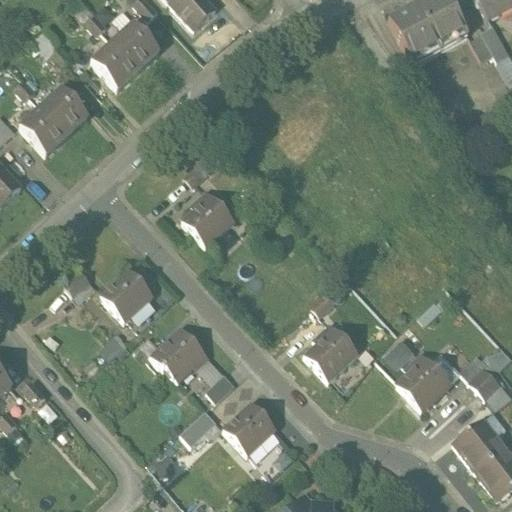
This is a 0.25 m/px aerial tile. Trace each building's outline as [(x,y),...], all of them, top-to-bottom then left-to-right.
[(198,0),(177,0),(167,10),(193,38),(214,18),(198,0)] [(442,0),(434,0),(386,27),(409,68),(464,38),(442,0)] [(509,7),(505,0),(469,0),(485,28),(486,28),(486,27),(499,20),(496,15),(509,7)] [(138,4),(129,12),(140,24),(149,16),(138,4)] [(102,36),(91,24),(82,32),(93,44),(102,36)] [(112,50),(137,78),(158,59),(133,31),(112,50)] [(473,42),(474,44),(484,64),(488,71),(499,64),(484,37),(473,42)] [(474,44),(463,50),(473,70),(484,64),(474,44)] [(112,50),(90,69),(116,98),(137,78),(112,50)] [(66,68),(55,56),(46,64),(57,77),(66,68)] [(511,87),(499,64),(488,71),(503,99),(511,94),(511,87)] [(30,101),(19,89),(10,97),(21,109),(30,101)] [(40,116),(66,143),(87,125),(61,96),(40,116)] [(273,140),(303,169),(345,125),(314,96),(273,140)] [(504,133),(493,112),(440,142),(454,161),(504,133)] [(40,116),(18,135),(44,163),(66,143),(40,116)] [(0,152),(13,141),(0,126),(0,152)] [(192,173),(176,188),(184,196),(200,182),(192,173)] [(0,212),(19,196),(0,174),(0,212)] [(206,199),(189,214),(194,219),(182,231),(204,255),(233,228),(206,199)] [(371,237),(360,247),(368,257),(380,247),(371,237)] [(126,279),(98,304),(121,330),(150,304),(126,279)] [(75,284),(58,299),(66,307),(82,292),(75,284)] [(323,303),(310,314),(318,323),(331,312),(323,303)] [(327,333),(311,347),(315,351),(303,363),(326,388),(354,363),(327,333)] [(180,336),(150,364),(162,377),(163,376),(174,388),(204,362),(180,336)] [(102,353),(109,363),(125,352),(118,341),(102,353)] [(398,346),(381,362),(395,376),(412,360),(398,346)] [(420,360),(404,376),(408,380),(396,391),(420,417),(448,390),(420,360)] [(492,395),(475,378),(460,393),(477,410),(492,395)] [(222,381),(205,398),(214,407),(232,392),(222,381)] [(0,384),(0,402),(9,394),(0,384)] [(43,406),(32,393),(23,402),(33,414),(43,406)] [(250,411),(222,437),(246,463),(274,437),(250,411)] [(205,418),(179,442),(191,454),(216,430),(205,418)] [(14,432),(3,420),(0,422),(0,435),(4,440),(14,432)] [(482,426),(451,450),(474,479),(505,455),(482,426)] [(511,464),(505,455),(474,479),(496,507),(511,494),(511,464)] [(311,501),(310,509),(321,510),(321,501),(311,501)]
